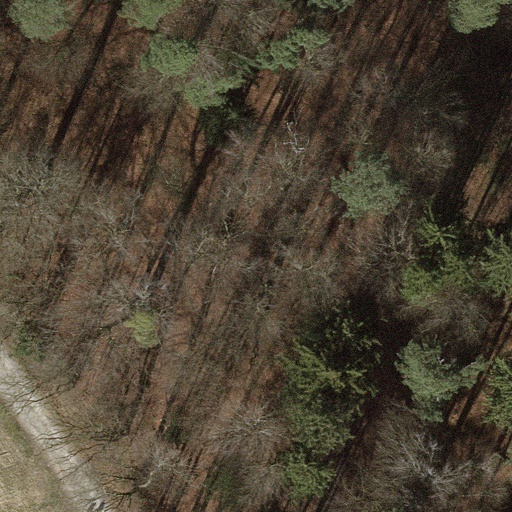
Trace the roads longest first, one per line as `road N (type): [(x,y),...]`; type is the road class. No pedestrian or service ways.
road 1 (track): [(331,511),(349,372),(438,153),(511,1)]
road 2 (track): [(0,356),(97,511)]
